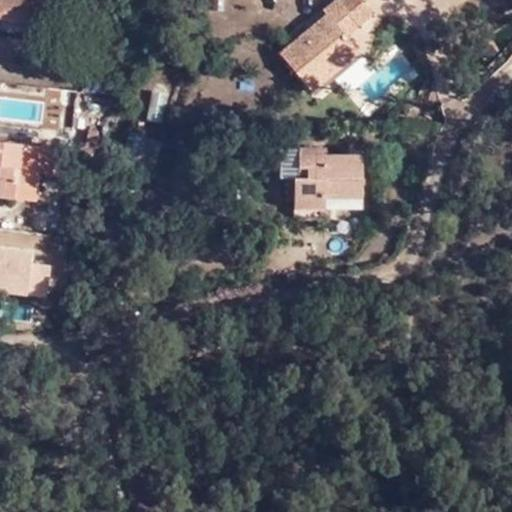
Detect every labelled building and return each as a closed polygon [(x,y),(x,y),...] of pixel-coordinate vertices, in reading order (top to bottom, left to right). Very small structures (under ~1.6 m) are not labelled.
[(0,0),(0,12),(21,15),(22,0),(0,0)] [(354,45),(342,30),(332,17),(344,9),(353,20),(368,8),(361,0),(320,0),(318,2),(322,8),(275,44),(305,81),(354,45)] [(342,30),(353,20),(344,9),(332,17),(342,30)] [(0,192),(34,196),(37,169),(15,166),(19,137),(0,135),(0,192)] [(40,139),(19,137),(15,166),(37,169),(40,140),(40,139)] [(281,167),(289,169),(301,169),(302,160),(293,159),(293,138),(281,139),(281,167)] [(301,169),(289,169),(288,199),(319,200),(319,187),(357,187),(358,148),(322,147),(322,140),(293,138),(293,159),(302,160),(301,169)] [(356,200),(357,187),(319,187),(319,200),(356,200)]
